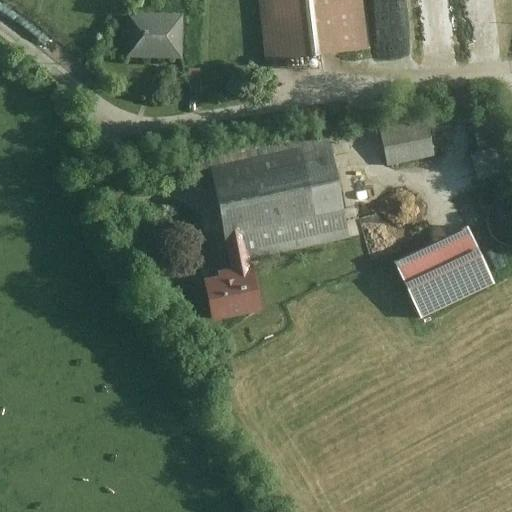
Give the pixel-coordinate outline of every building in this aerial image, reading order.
[(360,0),(259,0),(269,66),(368,52),(360,0)] [(182,61),(185,19),(130,16),(127,58),(182,61)] [(190,70),(193,92),(204,91),(201,68),(190,70)] [(479,153),(470,156),(478,185),(505,178),(489,113),(470,117),(479,153)] [(428,120),(380,128),(386,165),(434,157),(428,120)] [(350,236),(329,136),(209,161),(228,259),(350,236)] [(491,287),(466,235),(397,268),(422,320),(491,287)] [(214,319),(261,311),(252,255),(228,259),(230,268),(220,270),(221,278),(207,281),(214,319)]
